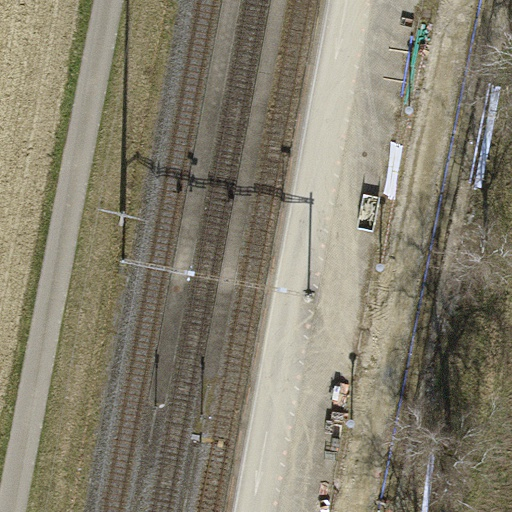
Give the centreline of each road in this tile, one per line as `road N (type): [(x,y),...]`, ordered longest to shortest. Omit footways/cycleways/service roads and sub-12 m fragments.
road 1 (tertiary): [(372,511),(479,0)]
road 2 (track): [(110,0),(11,511)]
